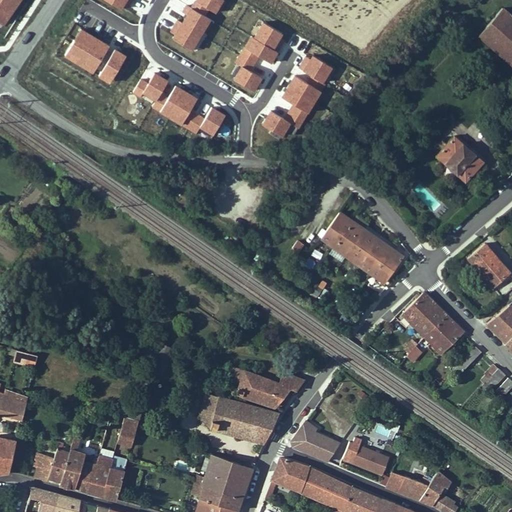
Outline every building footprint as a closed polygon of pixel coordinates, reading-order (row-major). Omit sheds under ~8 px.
[(511,13),(502,5),(477,34),(511,64),(511,13)] [(464,86),(474,78),(470,73),(460,82),(464,86)] [(303,88),(305,76),(289,74),(287,85),(303,88)] [(463,179),(481,159),(453,134),(448,140),(441,134),(436,140),(443,146),(436,155),(463,179)] [(403,253),(339,209),(319,237),(348,258),(348,259),(347,259),(347,261),(347,262),(347,263),(348,265),(348,266),(349,267),(350,267),(352,268),(353,268),(354,268),(356,268),(357,267),(358,266),(359,265),(383,282),(403,253)] [(303,244),(297,240),(287,253),(293,258),(303,244)] [(462,258),(487,286),(505,270),(480,242),(462,258)] [(425,290),(402,314),(422,334),(445,310),(425,290)] [(511,311),(503,303),(480,323),(509,351),(511,347),(511,311)] [(422,334),(440,351),(463,328),(445,310),(422,334)] [(416,342),(423,350),(429,344),(423,337),(416,342)] [(403,349),(407,352),(414,344),(416,342),(412,338),(403,349)] [(172,349),(157,341),(143,368),(159,376),(172,349)] [(407,352),(405,354),(413,360),(421,351),(414,344),(407,352)] [(447,374),(455,380),(481,352),(475,346),(474,345),(447,374)] [(10,352),(7,365),(29,371),(32,358),(10,352)] [(484,372),(489,376),(497,367),(492,363),(484,372)] [(489,376),(484,382),(492,389),(505,374),(497,367),(489,376)] [(276,386),(227,369),(223,380),(237,385),(234,396),(277,408),(287,395),(291,397),(301,383),(280,375),(276,386)] [(498,388),(505,393),(511,385),(511,380),(508,377),(498,388)] [(207,430),(245,441),(255,408),(236,402),(203,393),(195,420),(207,430)] [(14,401),(0,398),(0,418),(17,422),(21,403),(22,399),(15,398),(14,401)] [(279,414),(255,408),(245,441),(261,446),(279,414)] [(122,416),(116,435),(130,438),(136,418),(122,416)] [(340,445),(317,431),(320,427),(309,418),(306,422),(291,442),(294,449),(329,463),(340,445)] [(0,444),(0,475),(4,475),(11,447),(0,444)] [(94,458),(92,457),(83,492),(99,496),(112,450),(98,446),(94,458)] [(384,474),(390,457),(360,446),(353,463),(384,474)] [(49,449),(48,454),(43,478),(55,480),(57,481),(65,450),(64,450),(63,452),(49,449)] [(43,478),(48,454),(32,450),(28,467),(32,468),(29,479),(42,481),(43,478)] [(80,454),(65,450),(57,481),(55,480),(54,484),(70,488),(80,454)] [(126,454),(112,450),(99,496),(112,500),(120,475),(123,464),(126,454)] [(92,457),(80,454),(70,488),(83,492),(92,457)] [(240,499),(249,469),(210,457),(200,487),(240,499)] [(282,459),(274,478),(279,480),(305,488),(310,469),(282,459)] [(344,511),(345,511),(354,488),(310,469),(305,488),(303,493),(337,507),(335,511),(344,511)] [(426,490),(422,499),(435,505),(444,511),(457,511),(458,511),(453,508),(457,504),(443,494),(445,491),(447,493),(453,484),(437,472),(430,480),(426,490)] [(408,482),(392,476),(387,486),(404,492),(408,482)] [(271,502),(279,480),(274,478),(266,500),(271,502)] [(426,490),(408,482),(404,492),(422,499),(426,490)] [(240,499),(200,487),(197,498),(199,499),(199,500),(236,511),(240,499)] [(354,488),(345,511),(348,511),(361,511),(368,494),(354,488)] [(26,490),(20,511),(49,511),(53,497),(26,490)] [(368,494),(361,511),(376,511),(382,500),(368,494)] [(53,497),(49,511),(63,511),(65,500),(53,497)] [(65,500),(63,511),(74,511),(76,503),(65,500)] [(77,511),(93,511),(95,503),(80,500),(77,511)] [(235,511),(236,511),(199,500),(194,511),(235,511)] [(393,511),(396,505),(382,500),(376,511),(393,511)]
